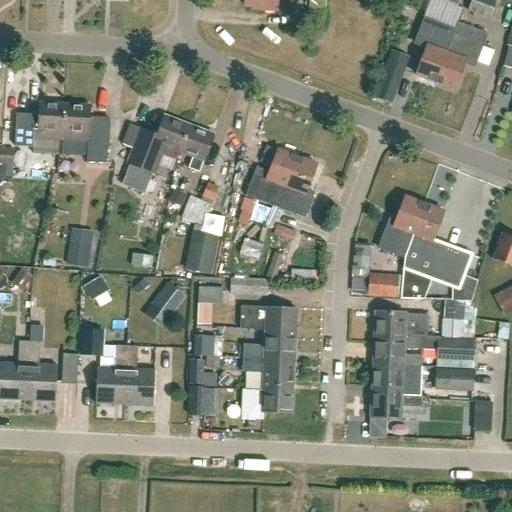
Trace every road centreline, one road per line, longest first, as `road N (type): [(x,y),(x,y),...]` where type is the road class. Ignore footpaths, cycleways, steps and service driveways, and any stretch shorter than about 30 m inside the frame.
road 1 (unclassified): [(511,463),(0,441)]
road 2 (residential): [(335,414),(344,248),(386,126)]
road 3 (residential): [(386,126),(183,48)]
road 4 (residential): [(183,48),(0,39)]
road 5 (residential): [(511,170),(386,126)]
